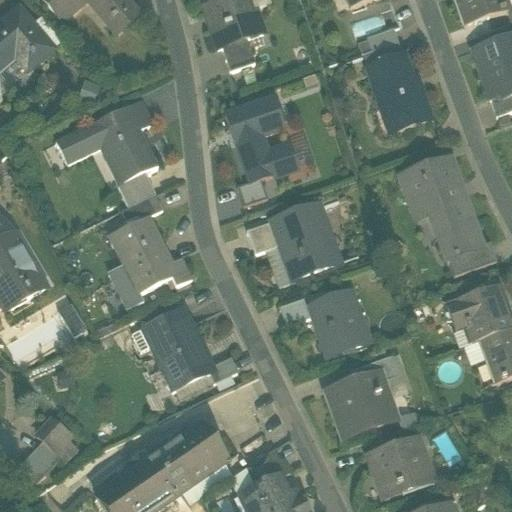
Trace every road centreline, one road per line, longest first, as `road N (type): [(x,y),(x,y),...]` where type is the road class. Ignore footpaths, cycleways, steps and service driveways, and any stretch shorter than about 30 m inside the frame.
road 1 (residential): [(168,0),(208,240),(338,511)]
road 2 (residential): [(424,0),(473,141),(511,220)]
